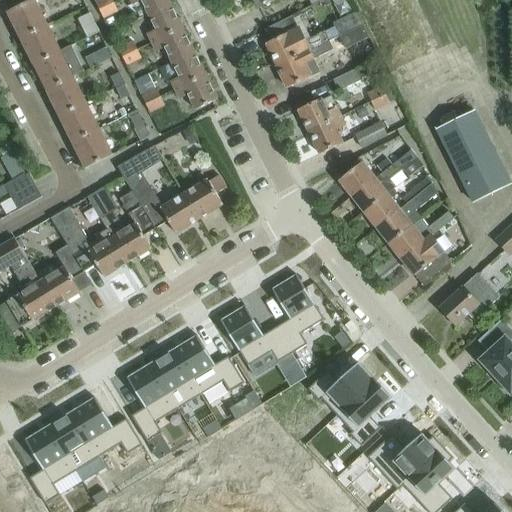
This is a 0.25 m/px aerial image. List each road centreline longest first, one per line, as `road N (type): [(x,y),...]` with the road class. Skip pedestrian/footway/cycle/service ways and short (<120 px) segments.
road 1 (residential): [(0,379),(28,378),(298,216)]
road 2 (residential): [(511,465),(298,216)]
road 3 (residential): [(298,216),(192,0)]
road 4 (residential): [(0,53),(68,180),(57,202),(0,234)]
